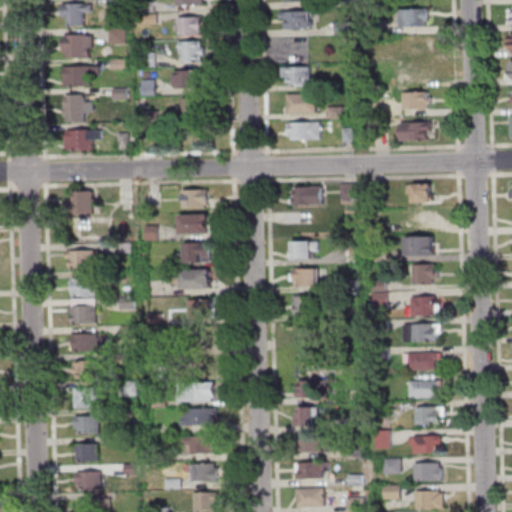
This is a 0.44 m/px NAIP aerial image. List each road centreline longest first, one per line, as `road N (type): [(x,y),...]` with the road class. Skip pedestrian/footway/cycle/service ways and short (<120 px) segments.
road 1 (residential): [(262,511),(245,0)]
road 2 (residential): [(486,511),(470,0)]
road 3 (residential): [(37,511),(21,0)]
road 4 (residential): [(511,161),(0,172)]
